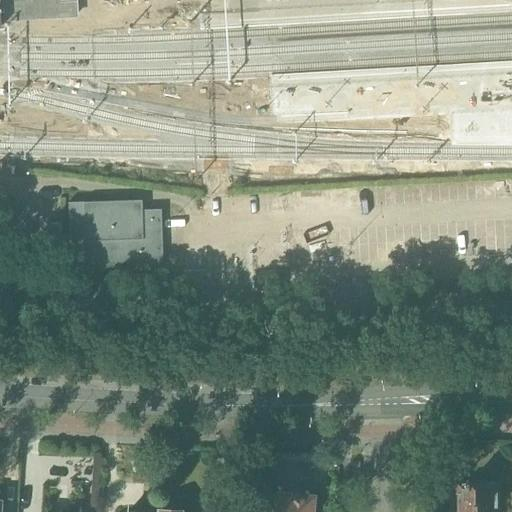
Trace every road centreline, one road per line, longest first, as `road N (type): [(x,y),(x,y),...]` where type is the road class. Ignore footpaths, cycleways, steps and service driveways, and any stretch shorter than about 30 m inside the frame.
road 1 (secondary): [(0,400),(378,402)]
road 2 (secondary): [(378,402),(511,398)]
